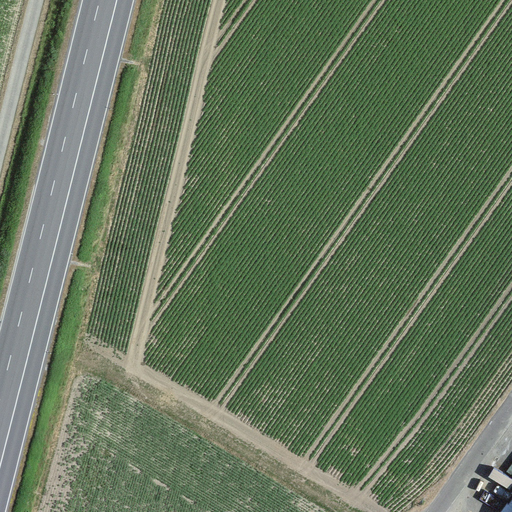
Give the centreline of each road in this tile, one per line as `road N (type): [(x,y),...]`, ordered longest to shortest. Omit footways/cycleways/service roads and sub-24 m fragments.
road 1 (primary): [(108,0),(0,432)]
road 2 (track): [(36,0),(0,145)]
road 3 (track): [(437,511),(511,407)]
